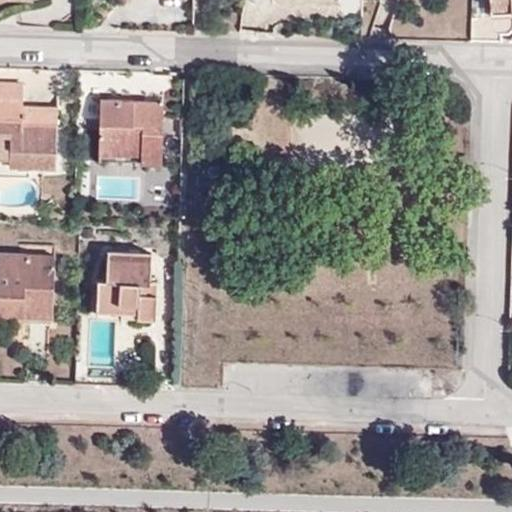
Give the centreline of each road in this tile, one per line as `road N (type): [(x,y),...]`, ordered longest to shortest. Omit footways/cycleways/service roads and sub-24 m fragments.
road 1 (residential): [(491,66),(0,46)]
road 2 (residential): [(0,394),(485,411)]
road 3 (residential): [(491,66),(485,411)]
